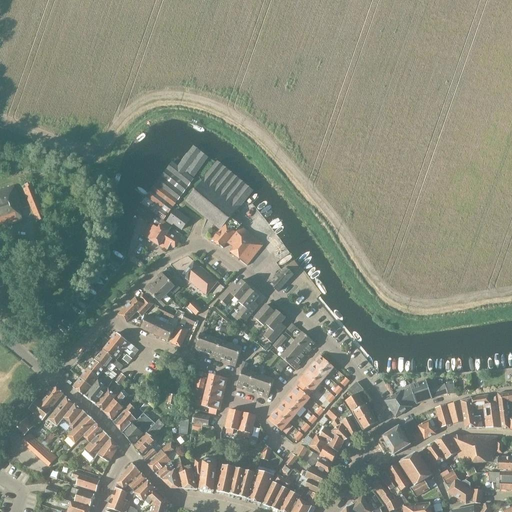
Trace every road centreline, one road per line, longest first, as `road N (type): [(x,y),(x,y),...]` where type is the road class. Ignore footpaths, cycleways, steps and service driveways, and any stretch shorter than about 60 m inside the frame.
road 1 (residential): [(326,342),(227,257),(200,245),(162,263),(106,318)]
road 2 (residential): [(226,399),(230,376),(133,338),(106,318)]
